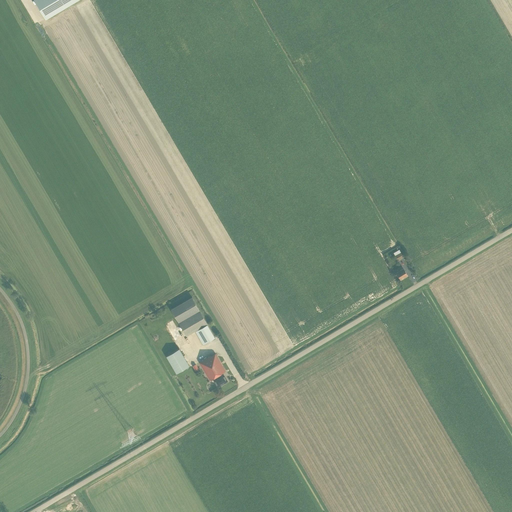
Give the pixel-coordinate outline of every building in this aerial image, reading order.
[(34,0),(45,18),(46,19),(77,0),(34,0)] [(404,257),(401,252),(400,250),(395,254),(394,254),(398,260),(404,257)] [(408,275),(404,268),(397,272),(401,280),(408,275)] [(208,324),(200,311),(192,297),(171,309),(186,336),(199,329),(195,331),(203,345),(215,338),(207,325),(204,326),(208,324)] [(190,366),(179,349),(166,356),(177,374),(190,366)] [(219,387),(227,382),(223,375),(217,379),(215,377),(225,371),(215,355),(212,357),(211,355),(200,362),(210,380),(213,378),(219,387)]
